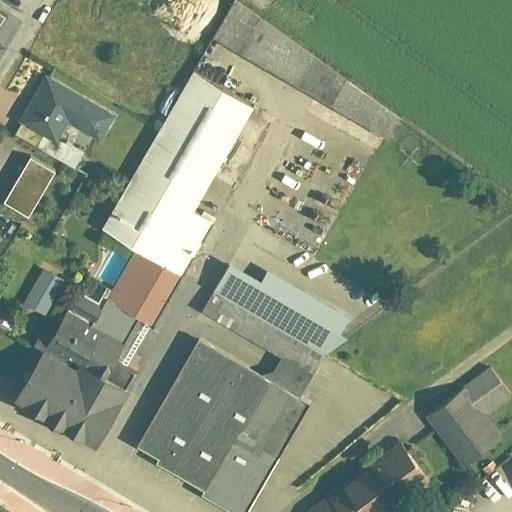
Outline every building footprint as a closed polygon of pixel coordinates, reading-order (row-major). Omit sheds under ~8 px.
[(402,108),(227,4),(209,35),(383,139),(402,108)] [(0,29),(8,17),(0,11),(0,29)] [(136,245),(182,272),(213,220),(192,208),(254,105),(194,70),(102,225),(136,245)] [(19,119),(58,141),(69,120),(100,137),(115,110),(46,72),(19,119)] [(3,198),(26,213),(56,169),(32,154),(3,198)] [(182,272),(136,245),(106,295),(152,322),(182,272)] [(511,249),(488,266),(481,256),(454,274),(477,307),(504,289),(511,301),(511,249)] [(328,353),(350,313),(268,269),(262,279),(231,262),(215,291),(328,353)] [(46,311),(62,278),(39,267),(23,300),(46,311)] [(79,289),(45,347),(77,366),(80,360),(123,386),(134,367),(127,364),(152,322),(106,295),(102,302),(79,289)] [(245,509),(252,511),(253,511),(320,399),(304,390),(271,370),(201,329),(134,441),(245,509)] [(45,347),(23,384),(36,391),(28,406),(91,441),(123,386),(80,360),(77,366),(45,347)] [(271,370),(304,390),(315,372),(281,353),(271,370)] [(511,394),(490,365),(425,412),(464,465),(503,436),(487,414),(511,395),(511,394)] [(341,482),(307,508),(309,511),(386,511),(401,499),(430,474),(398,438),(369,461),(341,482)] [(0,501),(0,511),(11,511),(13,509),(0,501)]
